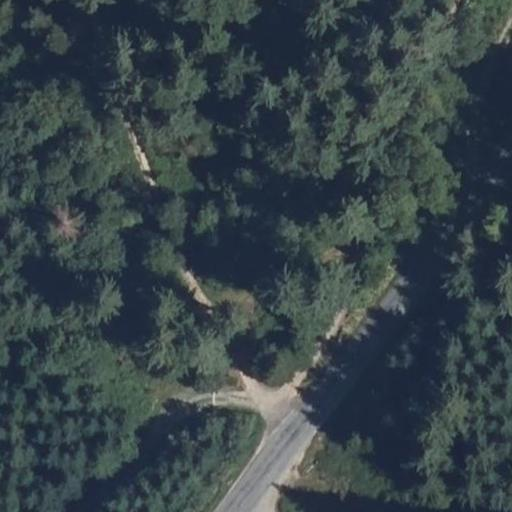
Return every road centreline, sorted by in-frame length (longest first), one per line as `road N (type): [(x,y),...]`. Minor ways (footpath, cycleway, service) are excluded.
road 1 (track): [(475,0),(386,222),(263,414)]
road 2 (track): [(89,0),(117,113),(224,317),(263,414)]
road 3 (tertiary): [(511,151),(242,511)]
road 4 (track): [(196,401),(77,511)]
road 5 (track): [(260,488),(409,511)]
